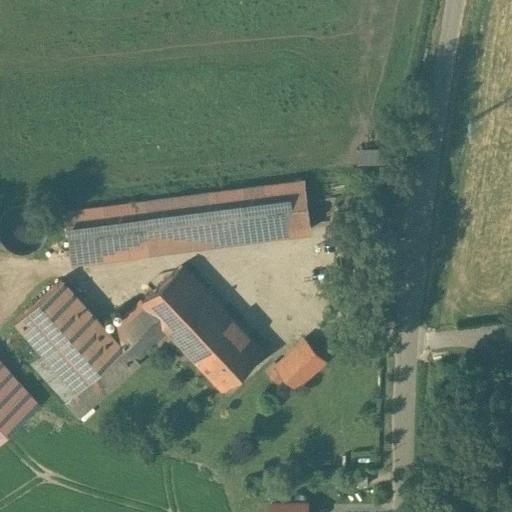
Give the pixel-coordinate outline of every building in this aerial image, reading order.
[(304,178),(64,209),(71,260),(310,229),(304,178)] [(20,201),(15,201),(10,203),(7,205),(5,206),(2,209),(1,210),(0,211),(0,241),(2,244),(4,246),(7,248),(11,250),(15,251),(18,252),(22,252),(28,251),(32,250),(35,248),(38,245),(40,243),(42,241),(43,239),(45,236),(46,233),(46,229),(47,226),(46,223),(46,220),(44,216),(42,212),(39,208),(36,206),(32,203),(28,202),(24,201),(20,201)] [(226,309),(183,263),(142,300),(168,328),(177,338),(185,347),(226,309)] [(107,331),(61,278),(14,320),(41,351),(76,389),(122,347),(107,331)] [(142,300),(107,331),(122,347),(133,359),(135,358),(153,341),(168,328),(142,300)] [(226,309),(185,347),(223,387),(264,349),(226,309)] [(168,328),(153,341),(163,351),(177,338),(168,328)] [(304,339),(278,364),(286,373),(297,384),(323,360),(304,339)] [(76,389),(64,399),(77,414),(137,360),(135,358),(133,359),(122,347),(76,389)] [(76,389),(41,351),(30,361),(64,399),(76,389)] [(278,364),(275,361),(267,369),(278,381),(286,373),(278,364)] [(0,363),(0,433),(35,403),(0,363)] [(367,484),(367,474),(356,474),(356,484),(367,484)] [(306,511),(307,502),(271,502),(271,511),(306,511)]
